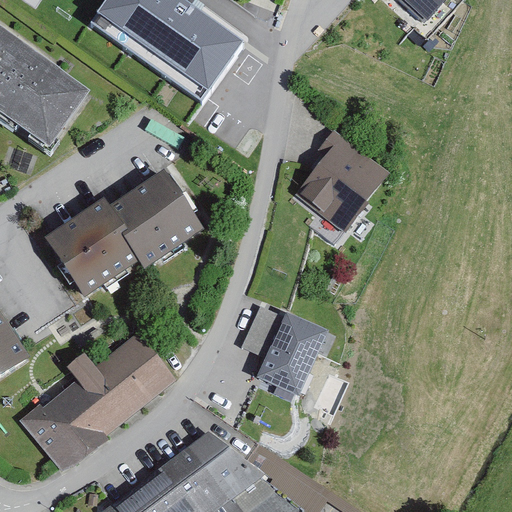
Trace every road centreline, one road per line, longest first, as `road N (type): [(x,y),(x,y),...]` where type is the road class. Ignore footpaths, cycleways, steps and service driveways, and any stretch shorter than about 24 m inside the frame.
road 1 (residential): [(0,506),(70,488),(169,418),(217,334),(264,196),(299,0)]
road 2 (unknown): [(0,225),(66,335)]
